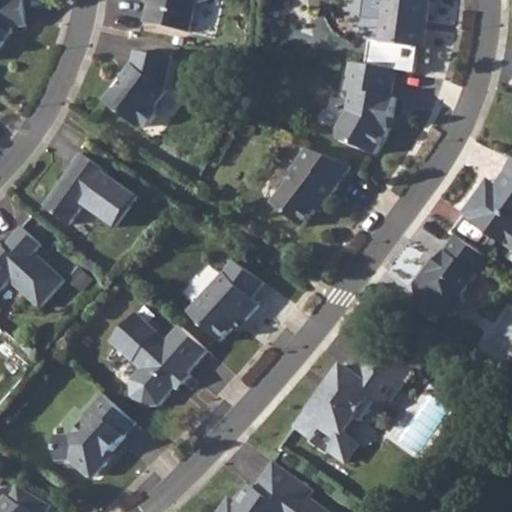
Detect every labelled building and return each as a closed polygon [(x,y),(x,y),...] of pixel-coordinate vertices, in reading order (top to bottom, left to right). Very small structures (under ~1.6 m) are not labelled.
[(0,0),(0,50),(7,42),(1,38),(5,34),(14,33),(14,28),(28,27),(25,0),(0,0)] [(145,22),(191,33),(198,5),(212,0),(153,0),(152,5),(149,4),(145,22)] [(365,0),(363,18),(383,21),(380,43),(371,42),(368,65),(397,70),(416,73),(419,48),(425,49),(431,0),(430,0),(365,0)] [(175,61),(138,53),(135,66),(124,81),(127,84),(122,90),(116,91),(107,103),(144,130),(145,129),(146,130),(153,129),(161,118),(160,110),(159,110),(171,93),(168,91),(175,61)] [(338,132),(340,140),(378,154),(391,130),(389,130),(391,117),(394,118),(398,98),(392,97),(397,70),(368,65),(352,62),(347,90),(353,91),(350,111),(338,132)] [(339,187),(354,168),(309,149),(301,160),(302,161),(292,174),(293,179),(274,204),(306,227),(325,202),(328,204),(340,188),(339,187)] [(110,173),(84,153),(73,169),(77,172),(73,178),(66,179),(46,206),(73,225),(87,205),(118,228),(141,197),(109,174),(110,173)] [(511,159),(506,171),(497,185),(492,182),(487,189),(483,187),(464,213),(472,219),(471,220),(506,245),(507,244),(511,247),(511,159)] [(46,246),(25,228),(8,247),(1,242),(0,242),(0,296),(14,282),(44,309),(69,281),(39,254),(46,246)] [(492,260),(458,236),(432,272),(428,269),(416,286),(418,293),(450,315),(457,315),(465,302),(465,295),(479,275),(481,277),(492,260)] [(266,281),(234,260),(226,272),(190,312),(222,342),(244,318),(247,321),(261,305),(254,298),(266,281)] [(210,351),(181,326),(168,340),(138,313),(112,342),(142,369),(132,380),(133,396),(145,407),(161,406),(178,387),(174,383),(178,378),(185,384),(193,376),(190,374),(210,351)] [(415,371),(376,344),(356,373),(345,365),(332,383),(335,386),(329,394),(327,392),(314,409),(312,407),(298,426),(315,438),(323,426),(339,438),(331,450),(348,462),(362,443),(347,434),(358,418),(364,422),(378,403),(382,406),(392,404),(415,371)] [(478,349),(467,364),(493,384),(504,369),(478,349)] [(138,424),(105,394),(86,415),(88,417),(70,436),(56,437),(57,460),(72,460),(91,477),(97,476),(109,464),(105,460),(113,452),(113,453),(127,437),(126,436),(138,424)] [(316,491),(276,463),(258,489),(254,486),(246,497),(250,500),(244,507),(233,498),(222,511),(322,511),(325,508),(311,498),(316,491)] [(0,511),(35,511),(6,495),(0,502),(0,511)]
